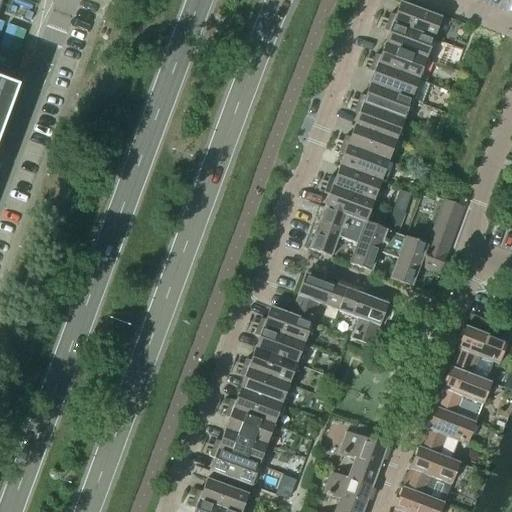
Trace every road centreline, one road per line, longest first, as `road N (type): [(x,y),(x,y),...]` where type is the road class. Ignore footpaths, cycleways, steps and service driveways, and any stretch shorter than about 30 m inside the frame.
road 1 (residential): [(163,511),(245,298),(278,255),(367,0)]
road 2 (secondary): [(200,0),(9,511)]
road 3 (secondary): [(92,511),(282,0)]
road 4 (residential): [(380,511),(476,253)]
road 5 (residential): [(476,253),(475,213),(511,111)]
